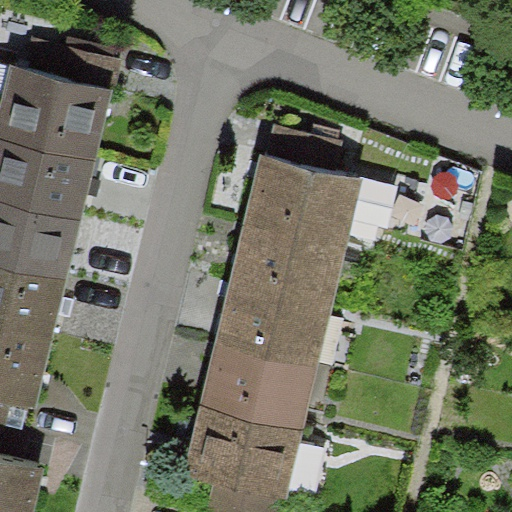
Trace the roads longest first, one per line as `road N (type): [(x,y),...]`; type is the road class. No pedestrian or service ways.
road 1 (residential): [(224,30),(104,511)]
road 2 (residential): [(511,144),(224,30)]
